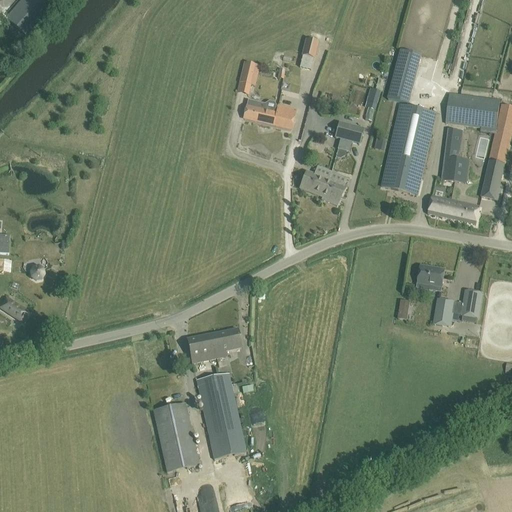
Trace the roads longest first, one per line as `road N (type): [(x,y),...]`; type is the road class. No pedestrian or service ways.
road 1 (unclassified): [(0,360),(166,322),(349,235),(422,231),(511,246)]
road 2 (track): [(324,511),(511,407)]
